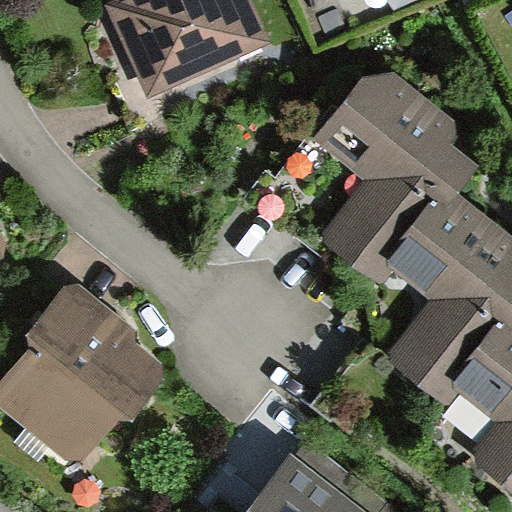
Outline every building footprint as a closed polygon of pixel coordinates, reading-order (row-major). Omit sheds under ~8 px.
[(261,38),(244,0),(123,0),(124,1),(127,0),(132,0),(144,25),(128,32),(140,60),(117,70),(142,125),(247,78),(235,50),(261,38)] [(397,253),(443,192),(463,166),(436,143),(445,134),(445,129),(445,124),(441,120),(389,81),(364,83),(342,111),(334,104),(266,191),(375,278),(397,253)] [(466,369),(509,314),(511,310),(511,272),(502,265),(510,255),(510,246),(443,192),(397,253),(440,288),(441,304),(422,326),(425,338),(466,369)] [(72,299),(58,300),(35,328),(37,342),(4,382),(5,398),(34,422),(50,420),(56,413),(82,435),(98,433),(118,407),(131,405),(154,377),(153,364),(129,343),(127,329),(106,314),(93,315),(72,299)] [(511,317),(509,314),(466,369),(460,376),(505,410),(506,426),(489,447),(489,459),(511,476),(511,317)] [(328,401),(375,439),(413,392),(366,354),(328,401)] [(361,485),(307,442),(262,499),(233,476),(208,507),(214,511),(360,511),(348,502),(361,485)]
